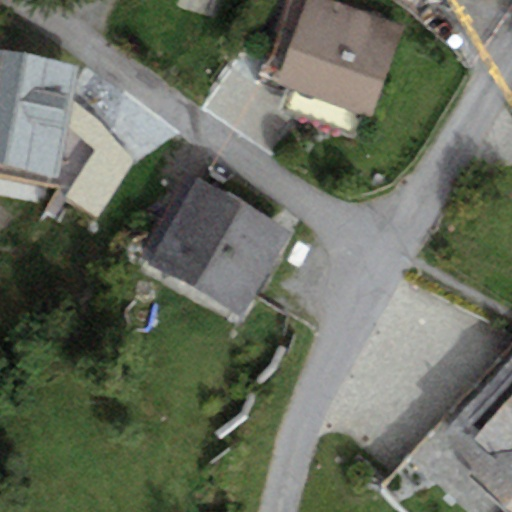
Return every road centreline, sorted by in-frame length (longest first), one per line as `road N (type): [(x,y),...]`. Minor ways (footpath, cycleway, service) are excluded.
road 1 (residential): [(23,0),(384,250)]
road 2 (residential): [(384,250),(316,388),(282,511)]
road 3 (residential): [(511,50),(384,250)]
